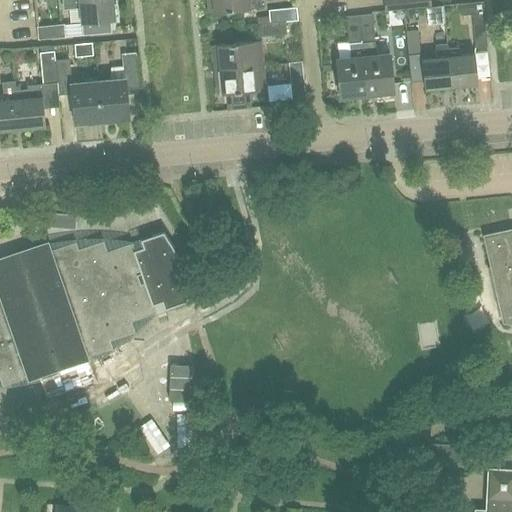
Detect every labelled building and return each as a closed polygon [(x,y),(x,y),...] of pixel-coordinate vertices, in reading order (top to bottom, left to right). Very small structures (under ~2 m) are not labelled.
[(79,8),(81,23),(82,35),(110,33),(109,20),(113,19),(111,0),(62,0),(63,10),(79,8)] [(211,0),(213,13),(260,8),(262,8),(261,0),(211,0)] [(383,0),(385,11),(431,6),(430,0),(383,0)] [(487,47),(483,1),(459,4),(461,15),(472,14),(475,47),(487,47)] [(269,23),(285,21),(297,20),(296,8),(268,11),(269,23)] [(376,56),(372,14),(359,16),(366,95),(392,92),(389,55),(376,56)] [(340,97),(366,95),(359,16),(346,17),(350,58),(337,59),(340,97)] [(258,37),(286,34),(285,21),(269,23),(257,24),(258,37)] [(38,40),(64,37),(63,24),(36,27),(38,40)] [(408,54),(420,53),(418,30),(406,31),(408,54)] [(255,65),(263,65),(261,41),(253,42),(216,45),(213,46),(215,62),(218,62),(219,69),(255,66),(255,65)] [(75,45),(76,57),(93,55),(92,43),(75,45)] [(424,90),(451,87),(447,49),(448,49),(447,44),(435,45),(436,57),(421,59),(424,90)] [(459,47),(448,49),(447,49),(451,87),(477,85),(474,54),(460,55),(459,47)] [(18,130),(45,127),(41,97),(43,96),(42,87),(57,85),(54,60),(53,51),(40,53),(43,84),(27,86),(28,90),(15,91),(18,130)] [(25,63),(24,52),(11,53),(12,64),(25,63)] [(101,121),(128,118),(125,89),(138,88),(135,53),(121,54),(122,67),(111,68),(112,79),(97,81),(101,121)] [(70,84),(68,59),(54,60),(57,85),(58,95),(71,94),(74,124),(101,121),(97,81),(70,84)] [(289,63),(291,86),(292,104),(305,103),(301,62),(289,63)] [(218,94),(225,94),(227,110),(245,108),(243,92),(265,90),(263,65),(255,65),(255,66),(219,69),(219,78),(216,78),(218,94)] [(0,131),(18,130),(15,91),(14,82),(2,83),(3,96),(0,96),(0,131)] [(75,230),(76,216),(46,213),(45,227),(75,230)] [(511,228),(483,235),(503,323),(511,324),(511,228)] [(155,312),(153,305),(161,302),(164,309),(187,301),(183,264),(163,232),(140,239),(142,247),(134,250),(131,242),(106,251),(102,240),(77,249),(75,241),(50,250),(48,243),(30,247),(32,263),(13,270),(4,256),(0,258),(0,379),(2,385),(37,373),(38,376),(77,362),(76,359),(111,348),(109,340),(134,331),(130,321),(155,312)] [(511,459),(511,447),(429,444),(429,456),(511,459)] [(511,511),(511,467),(488,467),(486,508),(475,508),(474,511),(511,511)]
